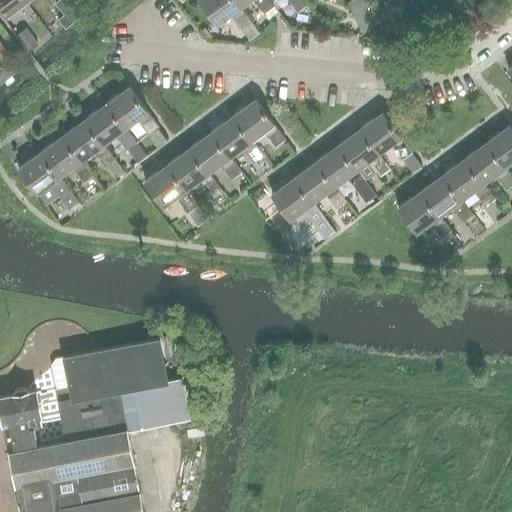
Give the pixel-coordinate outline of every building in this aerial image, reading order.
[(0,0),(0,7),(8,18),(27,4),(24,0),(0,0)] [(59,0),(55,3),(64,15),(58,20),(62,24),(65,29),(79,18),(64,0),(59,0)] [(72,0),(70,2),(71,3),(78,12),(82,8),(87,5),(86,4),(83,0),(72,0)] [(240,7),(234,0),(199,0),(217,24),(230,14),(241,29),(249,39),(259,32),(240,7)] [(234,0),(240,7),(249,0),(253,0),(263,13),(273,6),(269,0),(234,0)] [(301,0),(287,0),(297,12),(305,5),(301,0)] [(362,0),(350,0),(347,3),(351,11),(363,33),(376,26),(367,9),(368,7),(362,0)] [(16,35),(28,51),(39,43),(35,38),(26,27),(16,35)] [(159,126),(129,86),(128,86),(129,88),(121,94),(119,92),(118,92),(119,93),(106,102),(125,128),(126,127),(138,118),(149,134),(159,126)] [(275,146),(285,139),(255,98),(254,99),(255,100),(247,106),(245,104),(245,105),(245,106),(233,115),(252,140),(264,131),(275,146)] [(125,128),(106,102),(106,103),(107,104),(99,110),(97,108),(96,109),(97,109),(85,118),(103,144),(104,144),(116,135),(127,150),(137,142),(126,127),(125,128)] [(402,159),(412,152),(382,111),(381,112),(382,113),(374,119),(372,117),(371,118),(372,119),(360,128),(378,153),(379,153),(391,144),(402,159)] [(252,140),(233,115),(232,115),(233,116),(225,123),(224,120),(223,121),(223,122),(211,131),(230,156),(242,147),(253,162),(263,155),(252,140)] [(103,144),(85,118),(84,119),(85,120),(77,126),(75,124),(74,125),(75,125),(63,135),(81,160),(82,160),(94,151),(105,166),(107,165),(115,159),(104,144),(103,144)] [(511,129),(508,125),(509,127),(500,133),(499,131),(498,131),(498,132),(486,141),(505,167),(505,166),(511,161),(511,129)] [(378,153),(360,128),(359,128),(360,130),(352,136),(350,134),(350,135),(338,144),(356,170),(357,169),(369,160),(380,175),(390,168),(379,153),(378,153)] [(230,156),(211,131),(210,131),(211,133),(203,139),(202,137),(201,137),(201,138),(189,147),(208,173),(208,172),(220,163),(232,178),(241,171),(230,156)] [(81,160),(63,135),(62,135),(63,136),(55,142),(53,140),(53,141),(53,142),(41,151),(59,176),(60,176),(72,167),(83,182),(93,175),(82,160),(81,160)] [(505,167),(486,141),(486,142),(487,143),(478,149),(477,147),(476,148),(477,148),(464,158),(483,183),(495,174),(507,189),(511,184),(511,175),(505,166),(505,167)] [(328,151),(316,160),(335,186),(335,185),(347,176),(366,202),(375,194),(357,169),(356,170),(338,144),(337,144),(338,146),(330,152),(328,150),(328,151)] [(208,173),(189,147),(188,148),(189,149),(181,155),(180,153),(179,154),(167,164),(186,189),(198,180),(210,195),(219,187),(208,172),(208,173)] [(59,176),(41,151),(40,151),(41,152),(33,159),(31,156),(31,157),(31,158),(18,167),(37,193),(49,208),(61,198),(68,208),(78,201),(71,191),(60,176),(59,176)] [(483,183),(464,158),(465,159),(456,165),(455,163),(454,164),(455,165),(442,174),(461,199),(474,190),(485,205),(495,198),(483,183)] [(119,164),(115,159),(107,165),(111,171),(113,169),(119,164)] [(335,186),(316,160),(315,161),(316,162),(308,168),(307,166),(306,167),(294,177),(313,202),(325,193),(336,208),(346,201),(335,185),(335,186)] [(186,189),(167,164),(168,165),(159,171),(158,169),(157,170),(158,171),(145,180),(164,205),(176,196),(198,225),(208,218),(186,189)] [(461,199),(442,174),(443,175),(435,182),(433,179),(432,180),(433,181),(420,190),(439,215),(440,215),(452,206),(463,221),(473,214),(461,199)] [(313,202),(294,177),(293,177),(294,178),(286,184),(285,182),(284,183),(284,184),(272,193),(290,219),(303,209),(322,235),(332,228),(324,217),(313,202)] [(439,215),(420,190),(421,192),(413,198),(411,196),(410,196),(411,197),(398,207),(417,232),(430,222),(441,237),(451,230),(440,215),(439,215)] [(62,356),(62,357),(55,358),(51,364),(58,400),(57,401),(65,440),(36,445),(33,428),(39,427),(38,422),(41,422),(40,415),(35,389),(28,390),(24,387),(15,388),(12,394),(0,395),(0,418),(3,420),(3,424),(5,424),(10,451),(8,451),(14,483),(16,483),(20,503),(18,504),(19,511),(143,511),(127,430),(143,427),(190,417),(182,377),(165,380),(157,338),(62,356)]
